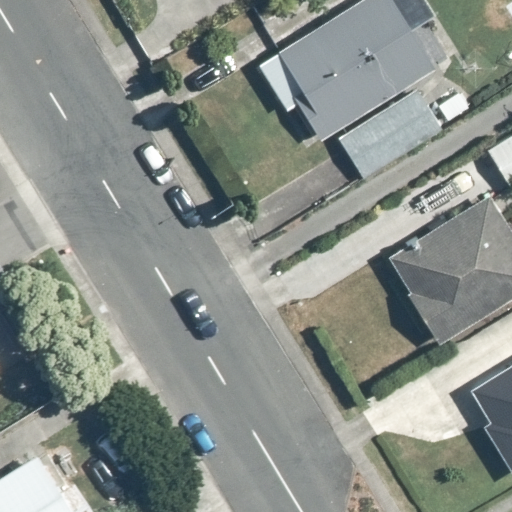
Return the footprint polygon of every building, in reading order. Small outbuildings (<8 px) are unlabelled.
[(303,97),(328,136),(335,132),(364,177),(461,117),(432,71),(443,65),(402,0),(358,0),(261,61),(289,105),(303,97)] [(511,182),(511,130),(487,146),(511,184),(511,182)] [(511,220),(491,186),(448,212),(454,221),(388,261),(438,343),(511,297),(511,220)] [(511,364),(484,382),(493,396),(479,405),(511,456),(511,364)] [(0,511),(92,511),(75,484),(64,491),(39,452),(0,476),(0,511)]
